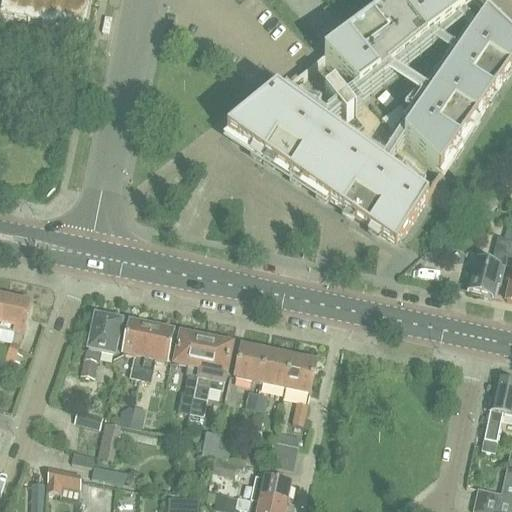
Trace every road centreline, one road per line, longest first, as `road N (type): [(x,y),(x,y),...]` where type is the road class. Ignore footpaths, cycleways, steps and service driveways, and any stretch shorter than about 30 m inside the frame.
road 1 (primary): [(478,337),(88,254)]
road 2 (residential): [(0,506),(88,254)]
road 3 (residential): [(88,254),(143,0)]
road 4 (residential): [(444,502),(478,337)]
